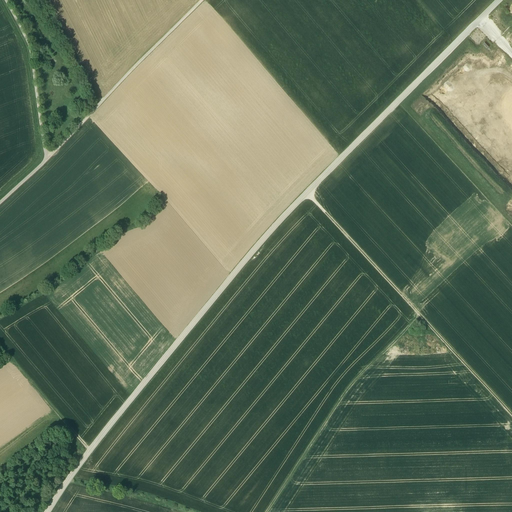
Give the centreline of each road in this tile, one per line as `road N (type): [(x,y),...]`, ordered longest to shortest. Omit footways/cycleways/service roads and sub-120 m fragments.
road 1 (tertiary): [(500,0),(229,277),(47,511)]
road 2 (track): [(511,415),(307,192)]
road 3 (track): [(201,0),(0,204)]
road 4 (track): [(266,511),(350,387),(419,316)]
road 5 (track): [(0,3),(23,48),(36,144),(32,160),(0,190)]
road 6 (track): [(49,155),(31,47),(7,0)]
road 7 (track): [(88,451),(0,344)]
